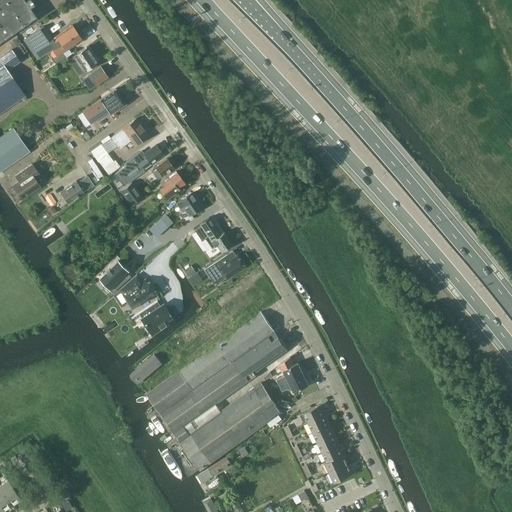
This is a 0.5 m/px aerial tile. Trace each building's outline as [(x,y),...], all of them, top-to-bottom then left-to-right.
[(0,0),(0,41),(37,16),(30,6),(34,4),(31,0),(0,0)] [(52,48),(77,32),(72,25),(63,32),(62,31),(56,35),(52,38),(44,26),(24,39),(37,58),(52,48)] [(82,38),(77,32),(52,48),(57,55),(53,58),(56,63),(67,55),(64,50),(82,38)] [(87,46),(74,54),(82,65),(85,70),(97,62),(87,46)] [(0,111),(24,95),(6,69),(18,61),(11,49),(0,56),(0,111)] [(88,75),(82,79),(89,89),(95,84),(107,76),(100,66),(88,74),(88,75)] [(116,88),(99,99),(108,111),(109,113),(115,110),(125,102),(116,88)] [(99,99),(82,111),(90,123),(108,111),(99,99)] [(110,137),(119,149),(131,140),(135,145),(149,135),(136,117),(110,137)] [(83,132),(86,137),(95,131),(92,126),(83,132)] [(0,136),(0,171),(28,151),(12,128),(0,136)] [(126,164),(116,172),(125,183),(144,170),(143,169),(150,163),(163,153),(156,144),(144,153),(146,156),(143,158),(138,152),(125,163),(126,164)] [(152,172),(157,179),(174,167),(167,157),(155,166),(157,168),(152,172)] [(115,158),(103,167),(108,173),(109,172),(120,164),(115,158)] [(34,178),(39,175),(32,164),(15,175),(19,181),(12,186),(21,199),(40,186),(34,178)] [(164,181),(159,188),(161,191),(166,199),(180,189),(178,187),(185,183),(176,171),(169,176),(169,177),(164,181)] [(87,173),(79,179),(87,189),(95,183),(87,173)] [(76,180),(59,192),(67,203),(84,192),(76,180)] [(131,182),(128,183),(120,190),(130,204),(137,199),(141,196),(131,182)] [(188,215),(202,206),(192,192),(176,203),(182,212),(184,210),(188,215)] [(51,215),(56,211),(52,206),(47,209),(51,215)] [(108,231),(124,219),(118,211),(102,223),(108,231)] [(199,223),(193,227),(196,231),(201,239),(205,237),(212,247),(216,244),(221,250),(232,243),(224,231),(221,234),(209,216),(199,223)] [(156,237),(168,226),(161,218),(149,229),(156,237)] [(229,259),(226,254),(204,269),(212,281),(222,274),(226,280),(245,267),(237,254),(235,255),(229,259)] [(99,278),(103,282),(112,292),(131,276),(127,272),(129,271),(119,260),(106,272),(99,278)] [(194,262),(187,267),(192,274),(199,269),(194,262)] [(196,272),(188,277),(193,285),(201,279),(196,272)] [(136,274),(119,288),(128,302),(133,308),(140,303),(156,292),(154,289),(148,280),(142,284),(136,274)] [(157,301),(138,313),(140,317),(145,324),(152,335),(162,329),(160,325),(173,317),(163,302),(159,304),(157,301)] [(183,346),(223,313),(215,303),(172,338),(177,344),(180,342),(183,346)] [(287,349),(275,332),(276,332),(262,311),(147,393),(175,433),(175,432),(216,403),(256,375),(255,372),(287,349)] [(155,354),(133,372),(140,381),(162,363),(155,354)] [(286,375),(277,380),(280,385),(304,373),(298,362),(294,364),(290,356),(279,365),(282,370),(283,369),(286,375)] [(271,372),(264,378),(266,380),(273,376),(271,372)] [(309,384),(304,373),(280,385),(282,391),(292,386),(294,392),(309,384)] [(255,430),(282,411),(260,382),(247,391),(256,404),(243,414),(255,430)] [(221,410),(242,440),(255,430),(243,414),(256,404),(247,391),(221,410)] [(279,393),(273,396),(276,401),(282,398),(279,393)] [(216,403),(175,432),(180,439),(179,440),(200,469),(242,440),(221,410),(216,403)] [(304,412),(309,422),(326,414),(321,404),(304,412)] [(331,425),(326,414),(309,422),(314,433),(331,425)] [(335,434),(331,425),(314,433),(318,442),(335,434)] [(340,445),(335,434),(318,442),(323,452),(340,445)] [(344,453),(340,445),(323,452),(325,456),(323,456),(326,462),(346,453),(345,452),(344,453)] [(244,456),(248,453),(244,446),(240,449),(244,456)] [(347,456),(346,453),(326,462),(330,473),(348,465),(345,458),(347,456)] [(202,482),(231,464),(227,457),(198,476),(202,482)] [(350,469),(348,465),(330,473),(334,481),(354,472),(352,468),(350,469)] [(21,499),(8,479),(0,484),(0,487),(7,498),(9,497),(13,503),(21,499)] [(0,487),(0,507),(2,511),(9,506),(5,499),(7,498),(0,487)] [(301,501),(309,497),(305,490),(298,494),(301,501)] [(209,511),(218,511),(211,498),(204,502),(209,511)]
